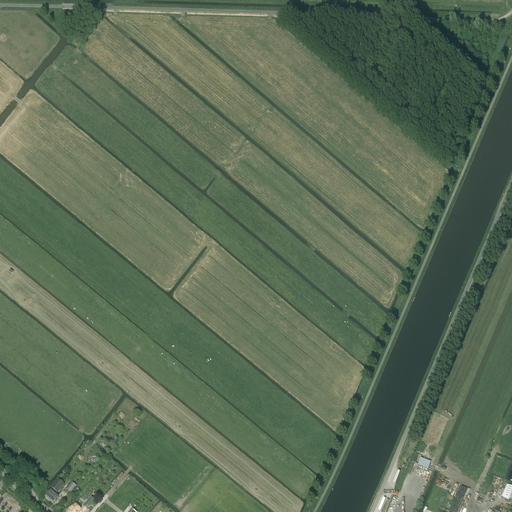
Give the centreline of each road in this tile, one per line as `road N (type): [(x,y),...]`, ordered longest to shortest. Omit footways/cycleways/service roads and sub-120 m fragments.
road 1 (unclassified): [(0,6),(420,16)]
road 2 (unclassified): [(371,511),(511,181)]
